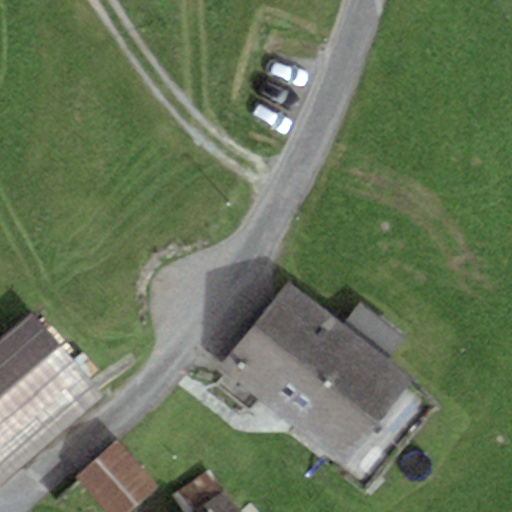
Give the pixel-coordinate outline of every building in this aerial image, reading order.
[(343,326),(288,281),(216,369),(341,472),(414,383),(387,362),(343,326)] [(363,302),(343,326),(387,362),(407,337),(363,302)] [(0,479),(101,396),(85,376),(33,314),(0,341),(0,479)] [(132,511),(158,489),(114,440),(74,475),(107,511),(132,511)] [(209,471),(172,497),(183,511),(195,511),(206,505),(224,492),(209,471)] [(238,511),(224,492),(206,505),(210,511),(238,511)]
